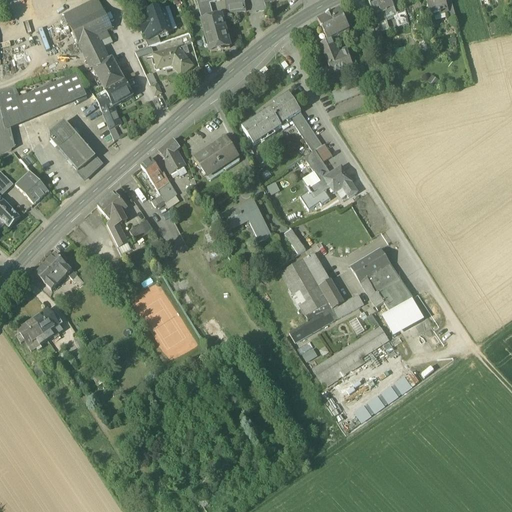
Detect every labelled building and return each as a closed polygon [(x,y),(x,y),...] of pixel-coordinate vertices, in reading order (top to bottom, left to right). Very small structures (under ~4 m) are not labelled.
[(135,11),(137,11),(147,7),(145,0),(132,5),(135,11)] [(196,0),(202,23),(214,20),(210,4),(226,0),(225,0),(196,0)] [(226,3),(227,15),(228,15),(245,12),(243,0),(226,3)] [(251,0),(255,13),(266,12),(264,4),(262,0),(251,0)] [(367,0),(372,12),(379,10),(392,5),(390,0),(367,0)] [(438,15),(438,17),(447,15),(448,14),(444,2),(443,0),(425,0),(427,6),(429,5),(432,16),(438,15)] [(447,15),(449,21),(455,19),(449,0),(444,2),(448,14),(447,15)] [(65,20),(70,28),(99,14),(95,5),(65,20)] [(392,5),(379,10),(384,20),(385,20),(394,16),(396,15),(392,5)] [(423,12),(421,5),(407,9),(408,16),(423,12)] [(137,11),(139,18),(150,14),(147,7),(137,11)] [(169,8),(163,10),(172,33),(177,31),(169,8)] [(147,41),(148,42),(158,38),(172,33),(163,10),(150,14),(139,18),(142,25),(140,26),(143,35),(145,34),(147,41)] [(380,22),(384,20),(379,10),(372,12),(377,23),(380,22)] [(70,28),(78,46),(97,37),(106,33),(112,30),(103,12),(99,14),(70,28)] [(318,23),(327,43),(328,43),(332,41),(334,40),(349,33),(339,13),(318,23)] [(394,16),(399,29),(406,26),(401,13),(396,15),(394,16)] [(202,23),(210,54),(230,49),(221,18),(214,20),(202,23)] [(389,31),(385,20),(384,20),(380,22),(382,34),(389,31)] [(498,36),(495,25),(489,26),(492,37),(498,36)] [(360,34),(363,42),(376,37),(373,27),(360,34)] [(106,33),(97,37),(100,43),(109,39),(106,33)] [(103,49),(100,43),(97,37),(78,46),(91,71),(93,70),(110,62),(103,49)] [(146,42),(148,49),(151,48),(160,44),(158,38),(148,42),(147,41),(146,42)] [(112,45),(109,39),(100,43),(103,49),(112,45)] [(334,40),(332,41),(339,59),(348,55),(347,52),(345,52),(343,53),(343,54),(340,54),(334,40)] [(348,55),(339,59),(332,41),(328,43),(327,43),(320,46),(332,75),(353,67),(348,55)] [(193,47),(178,50),(183,57),(195,54),(193,47)] [(148,49),(141,51),(143,57),(150,55),(148,49)] [(193,68),(183,57),(178,50),(153,55),(157,71),(172,68),(180,78),(193,68)] [(93,70),(105,93),(124,83),(112,61),(110,62),(93,70)] [(0,92),(0,156),(12,151),(7,130),(86,96),(77,76),(19,100),(15,90),(0,92)] [(151,88),(156,97),(161,95),(157,85),(153,76),(147,79),(151,88)] [(105,93),(107,96),(114,108),(133,98),(125,83),(124,83),(105,93)] [(331,95),(335,106),(363,95),(359,84),(331,95)] [(289,128),(286,124),(290,121),(300,114),(301,114),(289,95),(274,105),(275,108),(242,130),(254,148),(282,129),(284,132),(289,128)] [(121,126),(114,108),(107,96),(97,102),(109,132),(115,129),(121,126)] [(290,121),(312,154),(315,153),(322,148),(300,114),(290,121)] [(100,167),(94,160),(75,137),(64,124),(50,136),(51,143),(58,152),(77,174),(83,181),(100,167)] [(109,132),(114,143),(120,140),(115,129),(109,132)] [(209,182),(210,183),(223,174),(224,172),(226,172),(239,164),(239,161),(239,160),(226,140),(194,161),(206,179),(208,182),(209,182)] [(163,162),(171,176),(172,176),(172,175),(183,169),(184,169),(177,152),(180,150),(173,142),(158,154),(164,161),(163,162)] [(325,147),(315,153),(323,165),(332,158),(325,147)] [(320,183),(319,183),(326,193),(331,190),(325,180),(330,176),(323,165),(315,153),(312,154),(304,160),(313,173),(320,183)] [(156,190),(157,192),(158,192),(169,185),(169,184),(164,176),(162,177),(151,160),(141,168),(145,174),(143,176),(146,180),(148,179),(156,190)] [(187,175),(184,169),(183,169),(172,175),(172,176),(171,176),(173,180),(179,177),(180,179),(187,175)] [(341,169),(330,176),(325,180),(331,190),(335,195),(342,190),(347,197),(349,200),(357,195),(351,184),(341,169)] [(302,180),(308,191),(319,183),(320,183),(313,173),(302,180)] [(15,187),(34,206),(48,193),(33,178),(29,174),(15,187)] [(0,198),(13,186),(5,178),(0,182),(0,198)] [(325,193),(326,193),(319,183),(308,191),(310,193),(315,200),(325,193)] [(279,193),(275,184),(267,189),(271,197),(279,193)] [(169,185),(158,192),(157,192),(156,190),(151,193),(155,200),(160,197),(163,203),(165,205),(175,198),(177,196),(169,185)] [(342,190),(335,195),(339,202),(347,197),(342,190)] [(331,202),(325,193),(315,200),(310,193),(301,198),(310,212),(320,206),(321,208),(331,202)] [(126,224),(121,215),(127,210),(113,194),(98,208),(111,223),(115,220),(118,226),(120,225),(121,226),(126,224)] [(155,209),(163,203),(160,197),(151,204),(155,209)] [(179,203),(175,198),(165,205),(168,211),(179,203)] [(248,222),(259,244),(271,238),(253,202),(224,217),(227,223),(229,222),(233,229),(248,222)] [(4,203),(0,206),(0,219),(6,225),(9,229),(20,219),(4,203)] [(107,226),(119,249),(127,245),(118,226),(115,220),(111,223),(107,226)] [(131,234),(137,244),(154,233),(147,223),(131,234)] [(285,235),(299,256),(306,252),(291,231),(285,235)] [(160,250),(157,241),(150,244),(154,253),(160,250)] [(131,252),(127,245),(119,249),(122,257),(131,252)] [(369,299),(376,310),(384,305),(384,304),(368,281),(390,268),(390,267),(380,252),(351,269),(369,299)] [(314,255),(303,261),(281,274),(309,324),(290,335),(292,339),(291,340),(291,341),(290,341),(291,344),(294,342),(296,345),(338,320),(363,306),(358,296),(343,305),(330,283),(324,272),(314,255)] [(67,267),(64,264),(59,260),(55,256),(43,268),(55,280),(60,274),(67,268),(67,267)] [(63,256),(59,260),(64,264),(67,261),(63,256)] [(60,285),(59,284),(55,280),(43,268),(35,276),(52,293),(60,285)] [(67,268),(60,274),(65,279),(67,276),(71,272),(67,268)] [(384,305),(390,314),(411,302),(412,301),(390,268),(368,281),(384,304),(384,305)] [(67,276),(73,282),(77,278),(71,272),(67,276)] [(59,284),(65,279),(60,274),(55,280),(59,284)] [(382,318),(393,339),(424,322),(411,302),(390,314),(382,318)] [(40,317),(33,322),(47,343),(53,339),(55,341),(59,338),(58,336),(63,333),(56,323),(59,321),(55,314),(52,316),(49,312),(45,314),(44,313),(40,316),(40,317)] [(367,320),(374,330),(379,327),(371,316),(367,320)] [(205,323),(223,344),(228,340),(211,318),(205,323)] [(364,333),(356,321),(349,325),(357,337),(364,333)] [(40,348),(47,343),(33,322),(25,327),(24,326),(19,330),(20,331),(17,333),(20,337),(16,340),(21,347),(25,344),(31,354),(36,351),(37,353),(42,350),(40,348)] [(313,371),(321,384),(361,360),(367,356),(389,343),(381,329),(313,371)] [(75,342),(81,352),(86,349),(79,339),(75,342)] [(71,358),(79,369),(93,360),(86,349),(81,352),(71,358)] [(317,357),(313,350),(302,357),(306,364),(317,357)] [(365,364),(361,360),(321,384),(324,389),(365,364)] [(30,372),(37,384),(45,378),(38,367),(30,372)] [(92,374),(101,387),(108,382),(99,369),(92,374)] [(412,389),(404,379),(353,415),(361,426),(412,389)]
